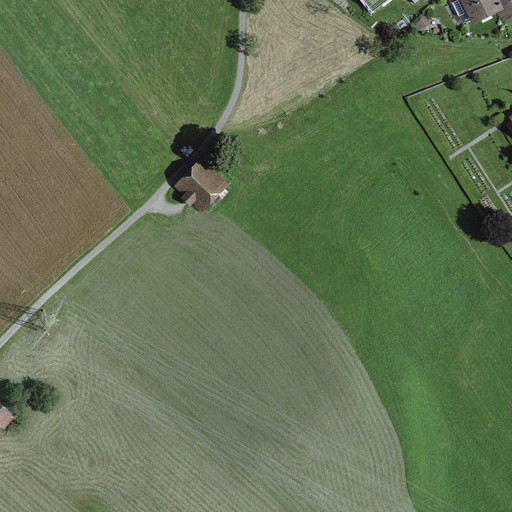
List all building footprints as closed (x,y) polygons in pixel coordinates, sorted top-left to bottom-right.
[(387,0),(366,0),(375,10),(387,0)] [(511,0),(453,0),(464,21),(470,18),(473,24),(497,11),(502,21),(511,15),(511,0)] [(420,33),(430,22),(423,16),(413,27),(420,33)] [(173,187),(183,196),(180,199),(189,207),(192,204),(202,213),(228,185),(200,158),(173,187)] [(15,417),(0,404),(0,428),(3,430),(15,417)]
